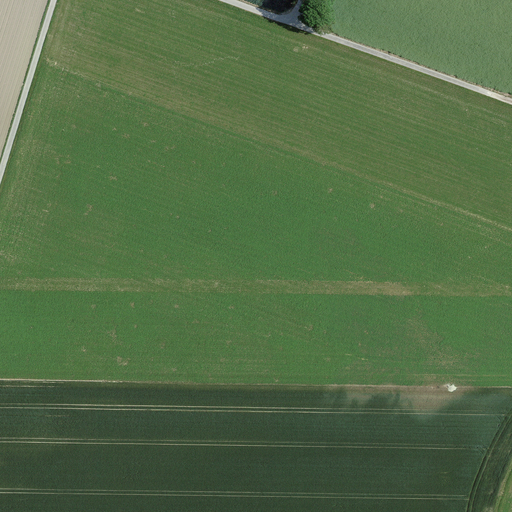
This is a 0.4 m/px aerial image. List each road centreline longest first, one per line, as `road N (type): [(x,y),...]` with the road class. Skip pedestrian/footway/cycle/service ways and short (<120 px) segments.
road 1 (track): [(224,0),(511,101)]
road 2 (track): [(56,0),(0,182)]
